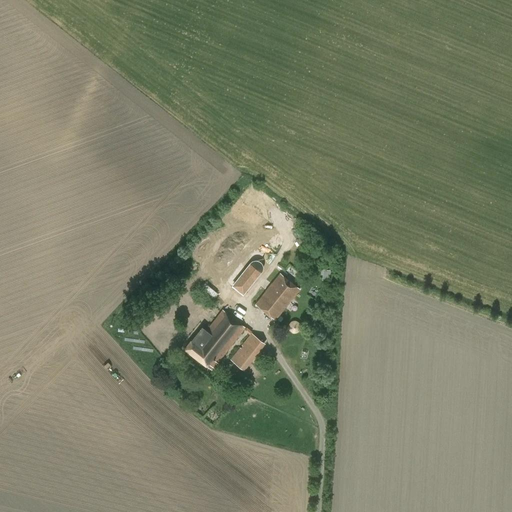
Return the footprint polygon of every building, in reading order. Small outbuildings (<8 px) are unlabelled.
[(212,282),(218,274),(242,293),(287,236),(246,203),(194,268),(212,282)] [(253,305),(274,322),(300,288),(280,271),(253,305)] [(167,280),(169,283),(172,286),(179,280),(175,274),(167,280)] [(223,310),(207,331),(202,327),(185,349),(212,369),(245,327),(223,310)] [(244,370),(265,343),(251,332),(230,359),(244,370)]
